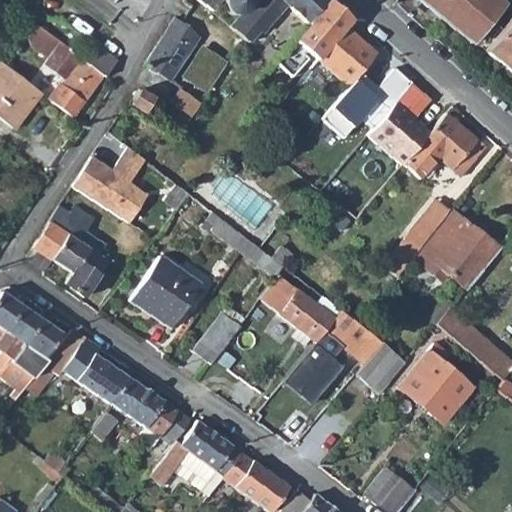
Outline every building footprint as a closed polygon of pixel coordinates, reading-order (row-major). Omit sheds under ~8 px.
[(199,0),(211,9),(218,0),(221,0),(221,1),(222,5),(226,10),(231,12),(236,12),(239,11),(228,25),(248,40),(258,30),(262,34),(286,5),(307,22),(326,0),(199,0)] [(260,81),(270,89),(286,71),(292,76),(311,55),(348,86),(359,73),(376,53),(346,27),(353,19),(331,0),(326,0),(307,22),(308,23),(260,81)] [(419,0),(471,41),(502,2),(499,0),(419,0)] [(511,10),(510,14),(511,15),(484,50),(511,72),(511,10)] [(173,16),(143,64),(170,81),(198,40),(189,28),(173,16)] [(19,23),(12,32),(21,39),(28,29),(19,23)] [(36,28),(26,41),(34,47),(44,34),(36,28)] [(44,34),(34,47),(47,58),(42,63),(61,78),(47,97),(46,98),(73,117),(104,76),(80,58),(80,57),(46,32),(44,34)] [(80,57),(80,58),(104,76),(116,60),(115,59),(92,42),(80,57)] [(182,74),(208,90),(227,58),(202,42),(182,74)] [(1,65),(0,66),(0,118),(12,128),(39,94),(1,65)] [(359,73),(348,86),(318,120),(339,140),(357,120),(369,127),(408,83),(392,67),(376,86),(359,73)] [(401,162),(427,131),(411,118),(428,99),(408,83),(369,127),(362,135),(397,166),(401,162)] [(201,102),(179,87),(170,100),(192,115),(201,102)] [(128,104),(142,112),(149,101),(150,98),(138,89),(128,104)] [(427,131),(401,162),(418,176),(434,156),(458,175),(482,146),(444,112),(427,131)] [(143,160),(126,147),(110,170),(89,157),(69,187),(71,188),(127,223),(145,195),(126,184),(143,160)] [(434,197),(407,231),(421,242),(448,208),(434,197)] [(57,206),(26,255),(27,259),(43,270),(51,259),(70,271),(62,282),(82,296),(105,261),(97,255),(104,243),(84,231),(93,218),(73,204),(67,212),(57,206)] [(421,242),(412,252),(420,258),(416,262),(440,280),(446,273),(464,287),(497,247),(448,208),(421,242)] [(225,222),(211,211),(205,218),(213,224),(209,229),(216,234),(225,222)] [(225,222),(216,234),(274,277),(283,266),(282,264),(271,256),(225,222)] [(412,252),(421,242),(407,231),(381,264),(394,275),(412,252)] [(279,245),(271,256),(282,264),(290,253),(279,245)] [(158,256),(129,300),(170,327),(199,283),(158,256)] [(381,341),(320,294),(314,303),(295,289),(277,312),(314,341),(322,331),(363,363),(380,342),(381,342),(381,341)] [(0,332),(19,305),(0,292),(0,332)] [(428,318),(434,323),(448,306),(452,302),(445,297),(428,318)] [(0,332),(0,371),(21,345),(39,318),(19,305),(0,332)] [(511,359),(448,306),(434,323),(440,328),(499,379),(511,363),(511,359)] [(199,341),(217,355),(239,325),(220,312),(199,341)] [(0,371),(0,379),(13,389),(7,397),(13,401),(23,389),(46,361),(41,357),(58,332),(39,318),(21,345),(0,371)] [(434,323),(429,329),(435,334),(440,328),(434,323)] [(46,361),(23,389),(34,397),(53,373),(57,376),(60,371),(108,403),(128,378),(93,354),(98,346),(71,329),(46,361)] [(313,342),(281,380),(309,403),(341,366),(313,342)] [(363,363),(354,374),(375,392),(401,360),(381,342),(380,342),(363,363)] [(432,342),(396,386),(439,422),(469,386),(441,362),(447,354),(432,342)] [(128,378),(108,403),(143,428),(137,437),(151,446),(157,438),(170,445),(174,440),(189,419),(128,378)] [(322,404),(302,440),(325,453),(345,417),(322,404)] [(103,411),(87,431),(101,441),(116,421),(103,411)] [(170,445),(147,476),(159,485),(171,470),(197,491),(212,472),(219,478),(238,452),(195,421),(178,444),(174,440),(170,445)] [(219,478),(266,511),(267,511),(286,486),(238,452),(219,478)] [(50,454),(43,462),(57,472),(62,466),(63,464),(50,454)] [(43,462),(37,468),(56,482),(61,476),(57,472),(43,462)] [(62,466),(57,472),(61,476),(62,477),(67,470),(62,466)] [(363,494),(386,511),(393,511),(411,489),(383,468),(363,494)] [(33,499),(39,504),(52,488),(46,483),(33,499)] [(294,488),(276,511),(336,511),(312,494),(308,498),(294,488)] [(102,492),(95,501),(107,511),(119,511),(123,508),(102,492)] [(0,511),(14,511),(0,500),(0,511)] [(123,508),(119,511),(136,511),(138,511),(126,503),(123,508)]
